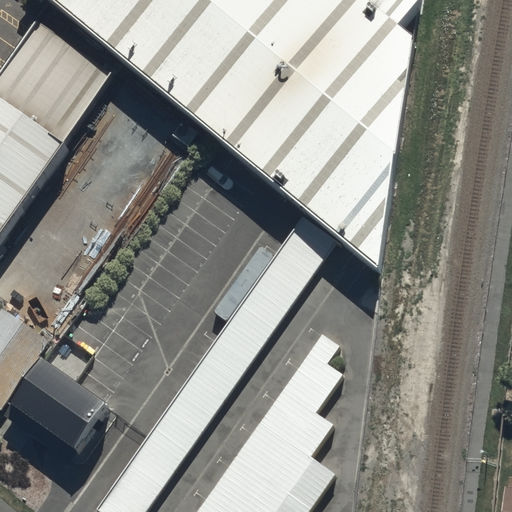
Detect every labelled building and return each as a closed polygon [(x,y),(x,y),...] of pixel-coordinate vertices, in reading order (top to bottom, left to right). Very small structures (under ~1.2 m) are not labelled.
[(385,0),(64,0),(368,254),(403,15),(385,0)] [(0,203),(53,126),(0,90),(0,203)] [(139,511),(328,237),(286,208),(91,493),(118,511),(139,511)] [(44,325),(0,294),(0,388),(32,343),(44,325)] [(378,355),(321,316),(187,511),(312,511),(304,506),(337,458),(317,445),(378,355)] [(32,343),(0,388),(0,396),(58,436),(93,385),(32,343)] [(503,511),(511,511),(511,490),(507,489),(503,511)]
